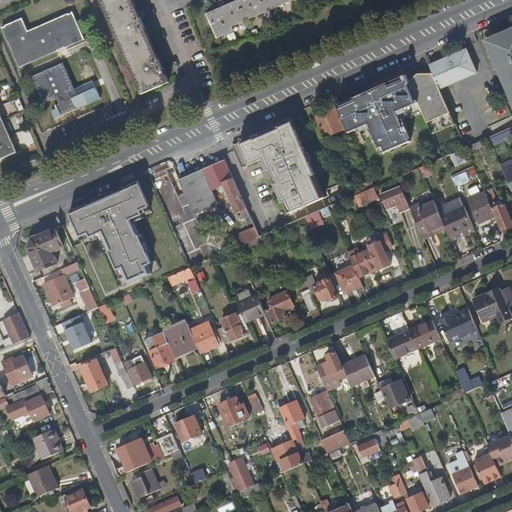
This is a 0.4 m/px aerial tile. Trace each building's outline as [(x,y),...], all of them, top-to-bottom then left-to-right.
[(163,86),(169,83),(156,54),(142,23),(132,0),(100,0),(142,95),(163,86)] [(236,0),(223,6),(208,13),(219,37),(234,31),(232,27),(290,0),(236,0)] [(84,40),(73,13),(27,31),(22,19),(1,28),(20,68),(84,40)] [(499,35),(489,40),(494,50),(496,56),(494,57),(502,76),(506,75),(511,89),(509,90),(511,98),(511,29),(511,30),(511,32),(511,33),(501,38),(499,35)] [(489,40),(499,35),(498,33),(485,38),(491,51),(494,50),(489,40)] [(467,50),(452,56),(463,79),(477,73),(467,50)] [(432,65),(429,66),(434,75),(440,89),(463,79),(452,56),(445,59),(447,63),(441,65),(440,62),(432,65)] [(66,62),(62,64),(73,90),(77,89),(66,62)] [(77,89),(73,90),(62,64),(61,64),(34,76),(46,102),(58,97),(61,103),(57,105),(58,108),(53,111),(57,118),(78,109),(79,109),(102,99),(95,81),(77,89)] [(417,86),(412,89),(417,101),(420,106),(432,135),(455,124),(440,89),(434,75),(427,78),(425,75),(422,75),(419,76),(416,78),(415,80),(415,81),(417,86)] [(506,75),(502,76),(502,77),(508,91),(509,90),(511,89),(506,75)] [(409,83),(406,76),(389,84),(390,86),(372,94),(371,92),(361,97),(386,153),(411,142),(402,121),(422,112),(420,106),(417,101),(414,102),(414,101),(408,88),(409,83)] [(390,86),(389,84),(371,92),(372,94),(390,86)] [(412,89),(410,84),(408,88),(414,101),(414,102),(417,101),(412,89)] [(386,153),(361,97),(356,99),(338,107),(350,134),(371,125),(383,155),(386,153)] [(336,110),(317,118),(324,135),(335,130),(338,133),(342,131),(343,127),(336,110)] [(242,137),(231,142),(241,168),(264,159),(287,215),(323,198),(300,142),(310,138),(299,112),(288,117),(277,122),(265,127),(242,137)] [(0,158),(16,151),(0,114),(0,158)] [(482,142),(466,148),(469,155),(484,147),(482,142)] [(458,152),(451,155),(454,162),(461,159),(458,152)] [(442,159),(428,165),(432,172),(435,171),(445,167),(442,159)] [(190,176),(179,180),(180,182),(187,197),(194,214),(218,204),(212,190),(225,184),(237,213),(240,212),(247,209),(225,160),(190,176)] [(436,174),(435,171),(432,172),(428,165),(420,168),(425,179),(436,174)] [(452,178),(454,183),(461,180),(459,174),(452,178)] [(374,188),(369,177),(355,185),(359,195),(374,188)] [(82,207),(70,212),(81,238),(89,234),(91,238),(101,234),(109,251),(118,271),(122,269),(129,284),(152,274),(148,266),(153,264),(140,234),(139,235),(133,220),(144,215),(142,211),(151,207),(140,181),(127,187),(115,192),(104,197),(91,202),(82,207)] [(159,191),(166,206),(164,207),(169,220),(173,219),(167,206),(187,197),(180,182),(159,191)] [(410,208),(401,187),(381,195),(387,210),(397,206),(400,213),(411,208),(410,208)] [(359,195),(354,197),(358,207),(378,198),(374,188),(359,195)] [(496,216),(487,196),(486,193),(469,200),(475,213),(477,212),(481,222),(496,216)] [(496,216),(503,231),(511,228),(511,221),(505,206),(500,208),(493,193),(487,196),(496,216)] [(447,228),(451,236),(473,226),(466,211),(465,207),(461,198),(438,208),(442,217),(445,224),(447,228)] [(410,208),(411,208),(424,238),(432,235),(430,230),(445,224),(442,217),(438,208),(435,202),(420,208),(418,205),(410,208)] [(252,220),(247,209),(240,212),(244,220),(245,219),(248,225),(253,223),(252,220)] [(311,229),(326,223),(320,210),(306,216),(311,229)] [(430,230),(432,235),(447,228),(445,224),(430,230)] [(451,236),(453,241),(475,231),(473,226),(451,236)] [(236,248),(237,248),(260,238),(255,228),(242,234),(244,238),(233,242),(236,248)] [(53,230),(32,239),(27,248),(37,272),(56,265),(51,254),(61,249),(53,230)] [(231,238),(233,242),(244,238),(242,234),(231,238)] [(361,254),(351,258),(360,278),(370,274),(368,271),(378,266),(380,269),(391,264),(380,242),(369,247),(370,250),(361,254)] [(349,252),(351,258),(361,254),(358,248),(349,252)] [(64,276),(43,285),(53,306),(61,303),(63,309),(73,304),(71,299),(73,298),(65,278),(82,270),(79,262),(61,270),(64,276)] [(364,288),(354,267),(338,275),(347,295),(364,288)] [(191,268),(184,271),(185,272),(169,279),(173,286),(184,281),(192,278),(193,280),(190,282),(189,282),(194,292),(200,289),(196,280),(191,268)] [(203,271),(197,274),(200,281),(206,279),(203,271)] [(305,280),(311,294),(312,296),(319,293),(322,301),(329,298),(331,301),(339,298),(331,280),(317,286),(312,276),(305,280)] [(91,311),(99,308),(90,288),(87,282),(79,285),(82,292),(91,311)] [(511,289),(511,287),(502,291),(510,308),(511,307),(511,289)] [(502,291),(501,289),(475,300),(485,322),(498,316),(502,324),(511,319),(511,313),(510,308),(502,291)] [(288,292),(264,303),(273,324),(288,318),(285,311),(295,307),(288,292)] [(130,294),(122,298),(125,305),(133,301),(130,294)] [(311,313),(318,310),(312,296),(311,294),(303,298),(310,313),(311,313)] [(246,323),(266,315),(258,297),(238,306),(246,323)] [(110,303),(100,308),(103,315),(113,310),(110,303)] [(321,316),(318,310),(311,313),(313,319),(321,316)] [(14,345),(29,338),(28,335),(17,311),(2,319),(14,345)] [(479,331),(469,311),(461,314),(459,315),(460,316),(453,319),(452,315),(450,316),(441,320),(440,320),(450,344),(479,331)] [(91,344),(79,316),(62,324),(74,351),(91,344)] [(441,339),(433,321),(410,330),(410,331),(418,348),(441,339)] [(188,323),(165,333),(168,342),(175,357),(198,347),(192,332),(188,323)] [(218,331),(225,345),(246,336),(244,332),(249,330),(246,323),(227,331),(225,328),(218,331)] [(211,324),(192,332),(198,347),(201,353),(220,345),(211,324)] [(410,331),(387,341),(395,359),(419,349),(418,348),(410,331)] [(168,342),(165,333),(148,340),(153,351),(150,352),(157,368),(174,361),(167,343),(168,342)] [(329,362),(317,367),(327,390),(341,384),(340,381),(346,378),(335,353),(327,357),(329,362)] [(33,374),(24,355),(15,359),(14,356),(3,361),(12,383),(33,374)] [(343,365),(353,387),(376,377),(366,355),(343,365)] [(97,360),(82,366),(91,389),(107,382),(97,360)] [(134,386),(128,373),(127,373),(122,361),(114,364),(119,376),(121,375),(126,390),(134,386)] [(142,382),(151,379),(145,365),(130,371),(136,385),(142,382)] [(386,400),(389,408),(409,400),(401,381),(394,384),(391,377),(378,383),(381,389),(382,391),(386,400)] [(32,422),(50,414),(43,398),(53,393),(47,378),(37,382),(38,385),(12,396),(15,403),(10,405),(7,398),(0,400),(0,409),(6,407),(12,421),(29,414),(32,422)] [(489,385),(482,387),(485,394),(492,391),(489,385)] [(450,396),(452,401),(466,395),(463,389),(450,396)] [(386,400),(382,391),(375,394),(379,403),(386,400)] [(496,402),(492,391),(485,394),(490,405),(496,402)] [(324,427),(340,420),(327,392),(311,399),(324,427)] [(240,395),(218,406),(227,426),(249,417),(240,395)] [(251,401),(250,402),(256,416),(264,412),(258,399),(251,401)] [(420,399),(415,402),(418,409),(423,406),(420,399)] [(297,403),(281,410),(296,443),(303,440),(300,432),(305,430),(302,422),(305,420),(297,403)] [(411,419),(419,415),(416,407),(408,411),(411,419)] [(510,432),(511,437),(511,410),(502,415),(510,432)] [(413,429),(424,425),(419,415),(411,419),(409,419),(412,426),(413,429)] [(194,416),(175,424),(183,441),(202,433),(194,416)] [(409,419),(397,425),(400,432),(412,426),(409,419)] [(432,419),(424,422),(427,428),(435,425),(432,419)] [(397,425),(374,435),(376,440),(379,448),(388,444),(385,438),(400,432),(397,425)] [(62,450),(53,429),(32,438),(41,459),(62,450)] [(368,437),(374,435),(371,429),(366,431),(368,437)] [(348,437),(351,445),(365,438),(362,431),(348,437)] [(511,458),(511,437),(510,432),(501,436),(499,441),(488,446),(492,454),(498,467),(508,463),(507,461),(511,458)] [(347,446),(351,445),(348,437),(347,436),(341,438),(343,443),(346,442),(347,446)] [(172,454),(180,450),(174,437),(158,444),(159,446),(151,450),(153,455),(149,457),(147,451),(142,440),(118,450),(128,473),(172,454)] [(333,438),(322,443),(328,455),(329,454),(338,450),(333,438)] [(362,458),(380,450),(379,448),(376,440),(358,448),(362,458)] [(277,451),(286,473),(303,465),(294,443),(277,451)] [(462,466),(468,463),(462,449),(456,452),(462,466)] [(183,458),(180,450),(172,454),(175,462),(183,458)] [(339,450),(338,450),(329,454),(332,460),(341,456),(339,450)] [(272,452),(282,475),(286,473),(277,451),(272,452)] [(485,485),(495,481),(494,477),(501,474),(498,467),(492,454),(475,462),(483,479),(485,485)] [(330,461),(328,455),(308,463),(311,470),(318,466),(330,461)] [(254,487),(260,484),(248,456),(242,458),(254,487)] [(416,469),(411,456),(406,459),(413,475),(418,472),(416,469)] [(414,458),(416,467),(425,465),(423,456),(414,458)] [(229,464),(241,492),(254,487),(242,458),(229,464)] [(480,481),(483,479),(475,462),(473,464),(480,481)] [(227,474),(236,494),(241,492),(229,464),(224,467),(226,471),(227,474)] [(58,487),(48,466),(28,475),(37,496),(58,487)] [(422,466),(416,469),(418,472),(420,478),(426,475),(424,470),(424,471),(422,466)] [(196,482),(207,477),(203,468),(192,473),(196,482)] [(137,480),(132,482),(140,499),(155,493),(161,490),(160,487),(159,484),(155,475),(153,469),(141,474),(136,477),(137,480)] [(461,478),(453,482),(459,496),(475,489),(467,472),(460,475),(461,478)] [(236,494),(227,474),(223,476),(232,496),(236,494)] [(420,478),(429,498),(431,497),(435,508),(452,500),(447,489),(447,490),(443,481),(433,485),(428,474),(426,475),(420,478)] [(398,491),(400,497),(407,494),(399,475),(392,478),(395,484),(396,486),(395,486),(398,491)] [(160,487),(161,490),(168,487),(165,481),(159,484),(160,487)] [(247,498),(262,491),(260,484),(254,487),(241,492),(236,494),(239,501),(247,498)] [(394,501),(396,500),(393,493),(398,491),(395,486),(396,486),(395,484),(388,488),(394,501)] [(406,496),(408,500),(424,494),(422,489),(406,496)] [(73,511),(88,511),(87,509),(91,507),(83,491),(67,498),(65,494),(60,497),(62,503),(64,502),(67,509),(71,507),(73,511)] [(408,500),(413,511),(421,511),(430,508),(424,494),(408,500)] [(170,501),(148,511),(169,511),(174,510),(170,501)] [(411,511),(412,511),(411,511),(407,511),(403,503),(396,506),(394,503),(382,509),(383,511),(411,511)]
